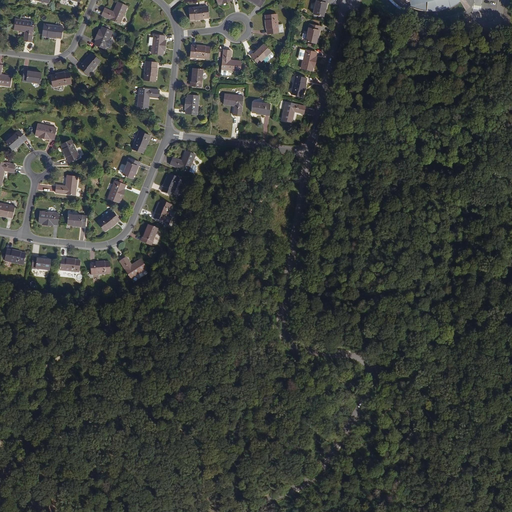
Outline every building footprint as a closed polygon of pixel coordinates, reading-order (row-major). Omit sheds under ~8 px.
[(327,0),(317,0),(314,14),(324,16),(325,11),(327,0)] [(428,0),(410,5),(414,7),(421,9),(428,10),(434,10),(442,9),(447,6),(454,3),(458,0),(428,0)] [(128,6),(118,2),(114,12),(106,8),(103,15),(120,23),(128,6)] [(209,17),(207,6),(189,8),(190,19),(209,17)] [(279,33),(277,14),(266,16),(268,34),(279,33)] [(35,22),(17,20),(15,29),(26,31),(25,40),(32,41),(35,22)] [(320,26),(310,23),(306,40),(316,43),(317,38),(320,26)] [(64,27),(45,24),(44,35),(62,38),(64,27)] [(113,31),(103,27),(101,31),(97,40),(95,44),(106,48),(113,31)] [(165,36),(154,35),(153,38),(150,38),(149,45),(153,46),(152,54),(163,55),(163,51),(164,41),(165,36)] [(209,46),(191,44),(190,55),(208,57),(209,46)] [(273,55),(264,45),(261,48),(252,57),(258,65),(268,56),(270,58),(272,58),(274,56),(273,55)] [(261,48),(260,47),(250,56),(252,57),(261,48)] [(231,51),(224,50),(222,70),(240,72),(241,61),(230,60),(231,51)] [(316,53),(305,50),(301,68),(312,71),(313,67),(315,57),(316,53)] [(101,60),(92,53),(81,68),(89,75),(101,60)] [(157,63),(146,62),(144,81),(155,82),(157,63)] [(2,65),(0,64),(0,84),(10,86),(11,76),(1,75),(2,65)] [(204,69),(193,68),(193,73),(192,86),(202,87),(204,69)] [(37,73),(24,71),(23,81),(40,84),(42,74),(37,73)] [(72,83),(70,72),(51,75),(54,87),(72,83)] [(306,78),(295,76),(291,94),(302,97),(306,78)] [(159,91),(140,89),(138,107),(148,108),(150,97),(159,98),(159,91)] [(244,96),(226,94),(225,104),(235,105),(234,115),(241,116),(244,96)] [(199,97),(188,96),(188,99),(187,110),(186,114),(198,115),(199,97)] [(272,104),(254,102),(253,112),(258,112),(271,114),(272,104)] [(305,107),(286,103),(281,121),(291,123),(294,112),(303,114),(305,107)] [(56,129),(38,125),(35,136),(39,137),(49,139),(54,140),(56,129)] [(26,139),(20,131),(6,142),(13,150),(16,147),(26,139)] [(150,136),(140,132),(132,149),(143,153),(150,136)] [(17,148),(27,140),(26,139),(16,147),(17,148)] [(79,158),(71,141),(61,145),(69,162),(79,158)] [(196,156),(186,152),(182,162),(173,159),(171,165),(189,173),(196,156)] [(139,163),(129,158),(123,175),(133,179),(134,175),(139,163)] [(15,165),(0,162),(0,185),(0,186),(3,170),(13,172),(15,165)] [(180,180),(169,175),(162,192),(173,197),(180,180)] [(78,178),(68,177),(66,187),(57,187),(56,194),(76,196),(78,178)] [(126,186),(115,181),(108,199),(119,203),(120,200),(124,190),(126,186)] [(172,206),(161,202),(154,219),(164,223),(172,206)] [(14,207),(0,203),(0,215),(12,218),(14,207)] [(120,220),(113,211),(98,223),(105,231),(120,220)] [(58,214),(40,212),(39,223),(43,224),(53,225),(57,225),(58,214)] [(86,217),(69,215),(68,225),(73,225),(85,227),(86,217)] [(158,230),(148,226),(147,231),(142,243),(151,247),(158,230)] [(26,254),(7,250),(5,261),(23,265),(26,254)] [(51,261),(34,258),(32,269),(50,271),(51,261)] [(132,266),(126,258),(120,262),(131,279),(146,269),(140,260),(132,266)] [(79,273),(80,261),(61,259),(60,270),(79,273)] [(110,275),(109,263),(91,264),(91,276),(110,275)]
